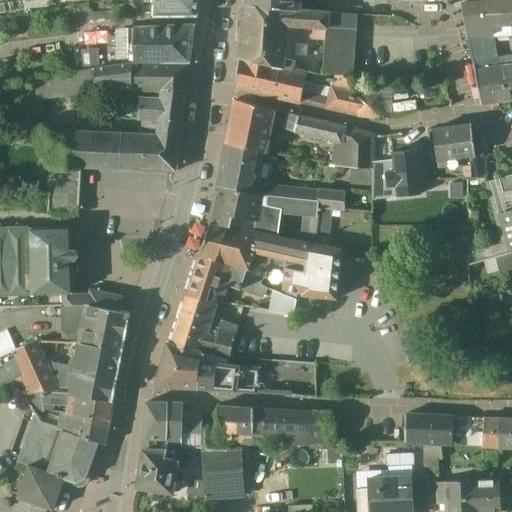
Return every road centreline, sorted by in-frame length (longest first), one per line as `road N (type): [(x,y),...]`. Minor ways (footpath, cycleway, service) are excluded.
road 1 (residential): [(135,392),(511,410)]
road 2 (tertiary): [(135,392),(193,207),(213,83)]
road 3 (residential): [(213,83),(376,125),(468,111)]
road 4 (residential): [(468,111),(447,31),(435,17),(394,0)]
road 5 (tertiary): [(107,511),(135,392)]
